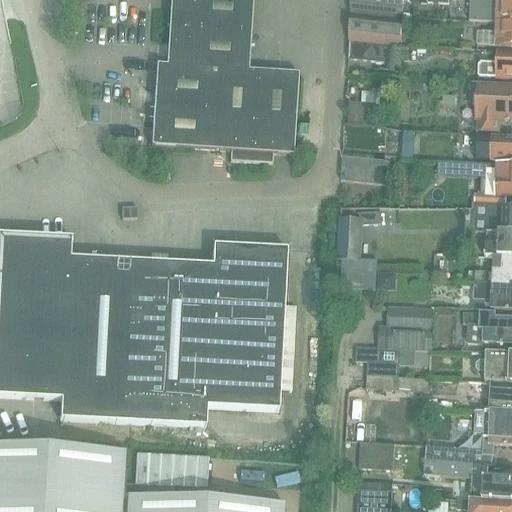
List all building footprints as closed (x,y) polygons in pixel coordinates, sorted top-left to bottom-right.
[(170,0),(166,67),(156,67),(151,148),(231,154),(230,164),(272,166),(272,156),(292,158),(298,76),(248,72),(252,0),(170,0)] [(351,0),(350,17),(402,19),(403,0),(351,0)] [(470,0),(469,23),(497,24),(497,25),(511,25),(511,1),(490,0),(470,0)] [(402,19),(350,17),(349,45),(391,47),(401,48),(402,19)] [(511,25),(497,25),(497,37),(479,36),(478,48),(511,49),(511,25)] [(391,47),(349,45),(348,62),(390,64),(391,47)] [(511,53),(497,53),(497,66),(480,65),(479,78),(496,79),(496,81),(509,81),(509,79),(511,79),(511,53)] [(511,91),(509,92),(479,90),(477,134),(499,135),(500,123),(511,123),(511,91)] [(346,141),(366,142),(371,142),(371,130),(347,128),(346,141)] [(453,147),(474,148),(474,138),(454,137),(453,147)] [(478,162),(505,164),(511,164),(511,139),(484,138),(484,149),(479,149),(478,162)] [(391,164),(342,161),(341,185),(389,188),(391,164)] [(485,198),(511,199),(511,168),(474,166),(474,175),(486,176),(485,198)] [(448,203),(449,230),(479,229),(478,202),(448,203)] [(511,211),(505,212),(505,207),(488,206),(487,222),(487,235),(511,236),(511,211)] [(121,210),(122,221),(137,221),(137,210),(121,210)] [(361,215),(362,226),(381,225),(380,214),(361,215)] [(338,261),(358,262),(361,223),(341,222),(338,261)] [(486,261),(494,261),(511,262),(511,236),(487,235),(486,261)] [(0,399),(61,402),(69,261),(70,241),(0,237),(0,399)] [(213,248),(212,268),(205,410),(206,410),(278,413),(286,252),(213,248)] [(61,402),(60,422),(132,426),(140,264),(69,261),(61,402)] [(475,274),(474,285),(511,287),(511,262),(494,261),(493,284),(488,283),(489,274),(475,274)] [(212,268),(140,264),(132,426),(205,430),(206,410),(205,410),(212,268)] [(511,287),(474,285),(473,302),(491,303),(491,313),(511,314),(511,287)] [(378,328),(377,350),(379,350),(398,351),(431,353),(433,310),(388,308),(387,328),(378,328)] [(481,347),(511,348),(511,322),(494,321),(495,316),(463,314),(462,327),(468,328),(467,346),(481,347)] [(366,364),(366,378),(397,379),(398,351),(379,350),(377,350),(356,349),(355,364),(366,364)] [(485,377),(485,384),(511,385),(511,357),(481,356),(480,360),(479,360),(473,364),(473,372),(478,377),(485,377)] [(430,380),(397,379),(366,378),(365,390),(429,392),(430,380)] [(490,410),(511,411),(511,385),(485,384),(468,383),(467,394),(491,395),(490,410)] [(511,415),(485,414),(476,413),(475,436),(483,437),(483,454),(426,449),(425,464),(473,467),(474,457),(492,458),(493,447),(511,448),(511,415)] [(358,472),(393,474),(394,448),(360,446),(358,472)] [(0,448),(0,511),(285,511),(285,508),(222,505),(222,491),(207,490),(208,460),(136,456),(135,487),(123,486),(125,456),(0,448)] [(425,464),(424,478),(439,479),(470,481),(486,482),(487,468),(473,467),(425,464)] [(470,481),(469,503),(511,505),(511,483),(486,482),(470,481)] [(357,494),(356,511),(391,511),(392,495),(357,494)] [(511,511),(511,505),(469,503),(459,502),(458,511),(511,511)]
